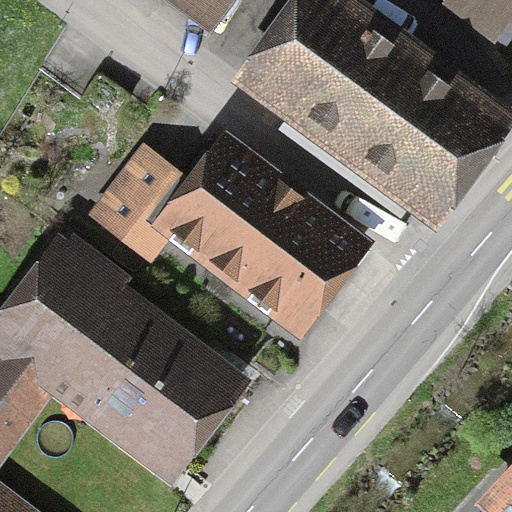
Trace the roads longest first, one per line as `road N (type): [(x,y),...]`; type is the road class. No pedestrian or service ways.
road 1 (unclassified): [(77,0),(452,278)]
road 2 (secondary): [(452,278),(247,511)]
road 3 (unknown): [(320,428),(425,511)]
